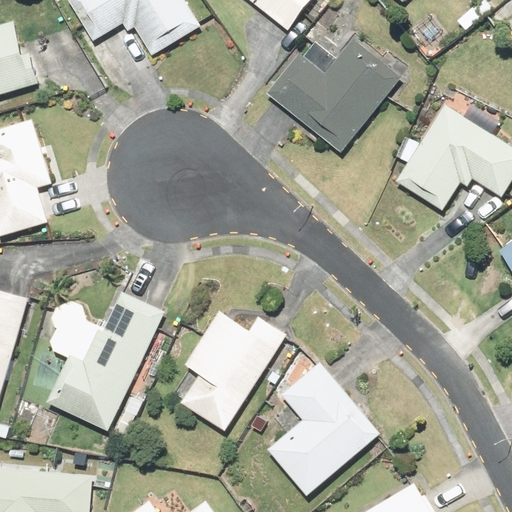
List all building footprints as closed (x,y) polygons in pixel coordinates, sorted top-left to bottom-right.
[(199,26),(183,0),(71,0),(94,38),(128,18),(150,56),(199,26)] [(253,0),(288,27),(309,0),(253,0)] [(486,0),(471,0),(451,16),(462,29),(491,6),(486,0)] [(424,7),(401,25),(418,45),(440,27),(424,7)] [(0,92),(35,84),(17,17),(0,21),(0,92)] [(339,151),(402,72),(350,31),(334,52),(313,36),(300,52),(294,47),(261,89),(339,151)] [(392,151),(405,160),(394,177),(441,208),(464,174),(497,195),(511,172),(511,147),(444,102),(420,138),(406,129),(392,151)] [(0,231),(45,220),(35,181),(48,177),(31,114),(0,122),(0,231)] [(511,237),(499,246),(511,265),(511,237)] [(0,385),(25,296),(0,288),(0,385)] [(108,428),(161,310),(115,289),(99,324),(79,315),(71,331),(56,324),(47,345),(65,354),(45,399),(108,428)] [(229,425),(282,334),(250,316),(245,324),(215,306),(181,364),(195,372),(181,397),(229,425)] [(377,431),(319,358),(280,390),(302,417),(268,443),(304,489),(377,431)] [(86,511),(90,472),(0,463),(0,511),(86,511)] [(431,511),(413,480),(358,511),(326,511),(323,511),(431,511)] [(155,511),(148,501),(131,511),(217,511),(206,494),(178,511),(155,511)]
